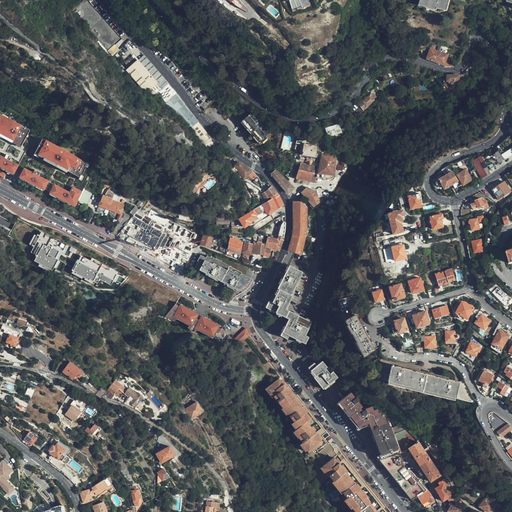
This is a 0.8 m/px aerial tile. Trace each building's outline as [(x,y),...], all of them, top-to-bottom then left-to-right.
[(90,4),(86,0),(82,0),(71,10),(107,51),(121,39),(90,4)] [(237,0),(229,0),(237,7),(238,6),(239,8),(241,9),(244,7),(237,0)] [(419,0),(419,3),(436,7),(436,8),(443,10),(445,0),(419,0)] [(377,55),(390,53),(388,45),(376,47),(377,55)] [(450,62),(452,57),(430,49),(427,58),(444,65),(445,60),(450,62)] [(146,58),(144,55),(139,60),(162,87),(166,85),(168,83),(160,74),(149,61),(146,58)] [(162,87),(139,60),(138,60),(126,70),(151,97),(156,93),(165,103),(174,94),(166,85),(162,87)] [(457,80),(458,76),(446,75),(446,81),(451,81),(451,83),(455,84),(455,80),(457,80)] [(365,99),(369,104),(373,100),(372,99),(375,96),(372,93),(365,99)] [(175,95),(166,103),(194,133),(202,126),(175,95)] [(358,114),(369,104),(365,99),(354,107),(352,105),(349,107),(353,113),(356,111),(358,114)] [(270,132),(262,123),(261,124),(250,112),(239,122),(258,143),(270,132)] [(19,165),(28,149),(28,148),(28,145),(28,142),(27,139),(25,137),(30,130),(0,113),(0,165),(2,167),(2,168),(14,174),(19,165)] [(340,123),(325,127),(327,136),(342,132),(340,123)] [(511,147),(511,137),(510,135),(496,147),(500,155),(511,147)] [(64,201),(75,207),(93,169),(69,153),(46,141),(43,147),(40,145),(35,153),(28,149),(19,165),(25,169),(20,177),(31,183),(31,182),(34,184),(44,190),(45,190),(50,193),(61,200),(62,199),(65,200),(64,201)] [(315,156),(317,146),(304,144),(302,154),(315,156)] [(504,160),(511,154),(511,147),(500,155),(504,160)] [(310,179),(310,181),(315,183),(316,177),(322,178),(322,176),(327,177),(328,178),(329,179),(330,179),(331,178),(333,177),(335,158),(331,156),(321,155),(319,167),(313,166),(310,179)] [(478,174),(481,179),(489,174),(485,167),(487,167),(480,157),(472,162),(473,164),(478,174)] [(245,179),(251,172),(251,171),(250,170),(235,159),(232,162),(234,164),(243,179),(244,179),(245,179)] [(300,163),(297,173),(296,178),(310,181),(310,179),(313,166),(300,163)] [(449,165),(444,168),(447,174),(435,181),(437,185),(441,183),(444,188),(451,184),(454,189),(460,185),(449,165)] [(292,188),(274,170),(271,173),(288,193),(292,188)] [(462,185),(471,180),(465,170),(456,175),(462,185)] [(116,193),(118,189),(117,189),(112,185),(92,176),(85,189),(102,197),(106,199),(109,200),(108,202),(110,203),(114,194),(115,195),(116,193)] [(196,187),(204,180),(200,176),(192,184),(196,187)] [(511,196),(511,195),(511,189),(509,191),(504,182),(491,190),(498,201),(510,193),(511,196)] [(269,197),(276,193),(273,189),(269,184),(265,188),(266,190),(262,194),(267,201),(271,199),(269,197)] [(307,187),(302,193),(313,206),(318,202),(315,191),(307,187)] [(79,201),(86,205),(92,193),(85,190),(79,201)] [(120,196),(116,193),(115,195),(114,194),(110,203),(108,202),(109,200),(106,199),(105,201),(101,200),(97,210),(99,210),(100,209),(103,210),(103,207),(124,215),(125,213),(122,211),(124,205),(118,202),(120,196)] [(279,199),(276,193),(269,197),(271,199),(267,201),(262,204),(267,215),(283,206),(282,205),(279,199)] [(420,206),(418,199),(420,198),(419,193),(407,197),(410,209),(420,206)] [(473,209),(482,206),(484,208),(488,206),(486,201),(485,200),(482,201),(481,198),(475,200),(475,202),(471,204),(466,202),(464,205),(470,208),(471,206),(473,209)] [(306,207),(301,201),(293,201),(293,208),(293,227),(292,232),(292,237),(291,239),(288,250),(301,255),(305,234),(306,228),(306,207)] [(143,211),(139,208),(138,210),(132,216),(142,220),(143,214),(145,216),(145,215),(152,221),(156,216),(154,214),(158,209),(150,202),(143,211)] [(256,232),(274,220),(270,215),(262,219),(262,218),(266,215),(263,210),(262,211),(259,206),(253,210),(258,218),(257,219),(251,232),(253,235),(255,234),(255,233),(256,232)] [(132,216),(138,210),(135,207),(129,213),(132,216)] [(252,210),(251,211),(238,218),(244,227),(250,223),(249,222),(256,217),(252,210)] [(400,222),(401,222),(400,216),(403,215),(402,210),(396,211),(392,212),(387,214),(388,219),(393,218),(395,224),(400,222)] [(504,225),(511,222),(511,211),(505,214),(506,216),(502,218),(504,225)] [(441,227),(440,219),(442,218),(441,214),(429,217),(430,220),(429,220),(428,222),(430,223),(432,229),(441,227)] [(484,221),(482,216),(477,217),(477,218),(469,220),(469,221),(468,221),(468,222),(468,223),(468,224),(469,224),(470,224),(471,231),(479,229),(478,222),(484,221)] [(142,222),(132,217),(127,223),(131,226),(132,225),(138,227),(142,222)] [(277,238),(268,236),(265,246),(278,251),(280,247),(281,243),(283,239),(284,234),(285,222),(283,222),(281,225),(277,238)] [(395,224),(390,225),(392,234),(402,232),(400,222),(395,224)] [(143,242),(139,248),(147,253),(152,245),(159,232),(151,229),(144,243),(143,242)] [(76,261),(71,273),(82,278),(84,277),(86,279),(97,284),(101,279),(103,280),(106,282),(111,285),(118,277),(119,274),(106,262),(38,232),(35,239),(31,244),(34,246),(31,251),(36,256),(34,261),(49,267),(53,270),(59,264),(63,255),(65,256),(76,261)] [(194,242),(195,242),(197,233),(188,232),(187,238),(183,238),(182,240),(194,242)] [(203,235),(200,244),(209,248),(212,238),(203,235)] [(131,244),(139,248),(143,242),(134,238),(131,244)] [(230,238),(228,242),(226,248),(227,248),(239,253),(242,242),(230,238)] [(184,252),(190,253),(193,248),(197,246),(197,243),(195,242),(194,242),(193,244),(173,239),(170,255),(183,257),(184,252)] [(484,244),(485,239),(471,241),(473,252),(477,252),(479,257),(486,254),(485,252),(484,248),(484,244)] [(250,254),(252,244),(245,242),(242,252),(250,254)] [(264,244),(253,242),(252,253),(269,256),(270,251),(263,248),(264,244)] [(152,245),(147,253),(155,257),(160,249),(152,245)] [(405,258),(402,245),(391,247),(394,260),(405,258)] [(250,281),(251,279),(245,275),(241,274),(242,273),(214,258),(212,260),(210,259),(210,257),(207,255),(206,258),(201,255),(197,261),(198,262),(195,267),(209,275),(208,276),(214,279),(215,278),(227,284),(226,285),(238,291),(239,291),(243,288),(246,285),(249,283),(250,281)] [(279,284),(294,289),(302,272),(289,265),(279,284)] [(448,283),(447,282),(454,280),(451,267),(445,269),(446,271),(439,272),(434,273),(438,285),(442,284),(442,285),(444,285),(445,285),(447,284),(448,283)] [(422,289),(419,278),(407,281),(410,293),(422,289)] [(402,290),(400,283),(388,287),(392,299),(396,298),(397,301),(405,299),(403,293),(405,292),(404,289),(402,290)] [(272,298),(288,306),(292,296),(291,295),(294,289),(279,284),(272,298)] [(383,299),(380,287),(376,288),(377,290),(372,292),(374,302),(383,299)] [(497,287),(491,293),(505,306),(508,303),(507,302),(510,299),(504,293),(497,287)] [(286,309),(288,306),(272,298),(271,301),(269,301),(266,308),(288,319),(285,326),(293,331),(297,314),(286,309)] [(467,319),(473,308),(462,302),(460,305),(456,303),(454,308),(457,310),(456,313),(467,319)] [(448,313),(446,306),(432,310),(435,318),(448,313)] [(428,323),(424,311),(411,315),(416,327),(428,323)] [(481,313),(479,311),(475,316),(478,318),(477,319),(475,322),(483,329),(490,320),(481,313)] [(467,320),(467,319),(456,313),(454,315),(457,317),(463,320),(466,321),(467,320)] [(312,321),(301,316),(297,314),(293,331),(285,326),(283,331),(289,335),(290,336),(300,340),(305,343),(308,336),(306,334),(312,321)] [(355,314),(344,320),(363,355),(373,350),(355,314)] [(406,330),(403,318),(389,322),(393,334),(406,330)] [(21,333),(2,325),(1,329),(5,330),(4,332),(10,335),(7,342),(15,346),(21,333)] [(222,328),(215,335),(219,338),(226,331),(222,328)] [(496,329),(492,335),(496,337),(492,344),(501,350),(507,339),(504,337),(506,334),(499,330),(499,331),(496,329)] [(244,341),(248,337),(242,332),(234,339),(239,345),(244,341)] [(457,338),(457,332),(445,332),(445,342),(454,342),(454,338),(457,338)] [(435,347),(435,337),(424,337),(424,347),(435,347)] [(476,351),(477,347),(469,344),(466,352),(475,356),(477,351),(476,351)] [(501,350),(492,344),(490,348),(499,354),(501,350)] [(315,376),(314,377),(323,389),(333,381),(337,378),(333,371),(330,373),(326,368),(327,367),(322,361),(317,365),(314,362),(311,364),(308,367),(314,375),(315,376)] [(52,373),(56,374),(64,365),(60,362),(52,373)] [(62,376),(72,381),(76,375),(79,377),(83,372),(69,364),(62,376)] [(388,376),(384,375),(383,380),(455,398),(459,383),(391,366),(388,376)] [(487,387),(494,376),(484,370),(483,371),(482,370),(480,373),(481,374),(479,379),(479,380),(480,381),(480,382),(480,383),(483,385),(483,387),(484,387),(485,388),(486,387),(487,387)] [(114,386),(117,388),(123,393),(125,391),(114,382),(112,384),(114,386)] [(504,395),(509,387),(499,382),(497,386),(502,389),(500,393),(504,395)] [(106,395),(105,398),(111,400),(115,395),(116,395),(118,392),(117,390),(118,390),(117,389),(117,388),(114,386),(112,385),(105,393),(104,394),(106,395)] [(340,455),(339,454),(339,453),(338,452),(337,453),(333,448),(337,445),(300,398),(289,386),(275,397),(302,431),(300,432),(305,438),(300,442),(304,448),(305,448),(309,453),(308,454),(315,462),(306,469),(310,474),(310,475),(311,476),(318,485),(320,484),(341,511),(383,511),(378,505),(383,502),(349,460),(345,464),(341,458),(342,458),(340,455)] [(140,400),(143,397),(138,393),(137,394),(129,388),(126,392),(131,396),(128,400),(126,403),(129,404),(130,403),(135,407),(138,408),(143,403),(140,400)] [(426,490),(411,470),(409,470),(406,468),(404,466),(403,465),(403,462),(399,453),(393,436),(386,420),(385,421),(381,412),(375,414),(371,405),(364,407),(365,409),(362,410),(360,407),(361,406),(357,401),(358,399),(356,396),(354,397),(350,392),(339,401),(349,416),(347,417),(355,427),(361,425),(361,426),(364,425),(364,424),(369,422),(371,427),(369,427),(380,454),(376,456),(411,500),(417,496),(426,490)] [(182,400),(185,406),(194,402),(190,395),(182,400)] [(339,401),(336,403),(347,417),(349,416),(339,401)] [(204,412),(197,402),(186,410),(192,419),(204,412)] [(75,421),(82,411),(73,404),(65,414),(75,421)] [(92,437),(101,428),(95,422),(90,428),(88,425),(84,429),(92,437)] [(509,430),(511,428),(511,425),(508,423),(507,424),(500,429),(497,432),(503,439),(511,433),(509,430)] [(38,437),(30,431),(24,438),(32,445),(38,437)] [(393,436),(403,452),(409,448),(411,447),(400,431),(393,436)] [(411,447),(409,448),(431,482),(441,476),(418,442),(411,447)] [(50,452),(59,459),(63,453),(65,449),(56,443),(50,452)] [(162,463),(175,455),(170,447),(157,455),(162,463)] [(2,460),(10,469),(12,467),(4,458),(2,460)] [(6,481),(9,478),(7,476),(5,474),(10,469),(2,460),(0,462),(0,485),(7,493),(12,488),(6,481)] [(169,476),(164,469),(158,473),(163,480),(169,476)] [(109,478),(105,480),(109,487),(113,493),(117,491),(109,478)] [(89,489),(80,493),(84,503),(93,500),(92,497),(97,495),(107,489),(109,487),(105,480),(90,490),(89,489)] [(449,501),(453,498),(449,492),(447,493),(441,481),(438,483),(440,486),(435,488),(443,501),(447,498),(449,501)] [(433,500),(429,492),(426,490),(417,496),(422,504),(428,500),(430,502),(433,500)] [(487,511),(488,511),(495,502),(491,499),(489,501),(485,499),(479,507),(487,511)] [(214,511),(215,508),(216,502),(206,501),(205,511),(201,510),(200,511),(214,511)] [(107,511),(103,502),(93,506),(95,511),(107,511)] [(383,511),(390,511),(383,502),(378,505),(383,511)] [(463,511),(464,511),(453,503),(448,511),(450,511),(463,511)]
